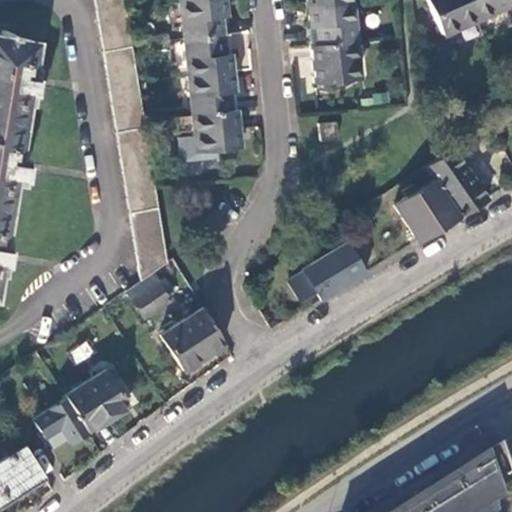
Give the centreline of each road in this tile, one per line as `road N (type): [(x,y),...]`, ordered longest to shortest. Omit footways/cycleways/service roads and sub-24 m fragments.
road 1 (unclassified): [(260,0),(275,161),(226,274),(226,313),(260,364)]
road 2 (residential): [(260,364),(511,211)]
road 3 (residential): [(59,511),(260,364)]
road 4 (residential): [(326,511),(511,393)]
